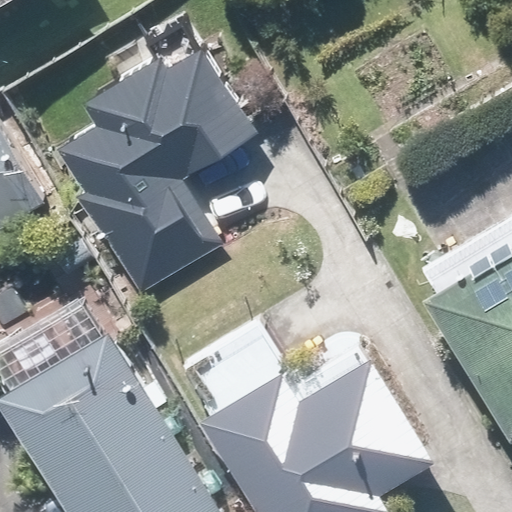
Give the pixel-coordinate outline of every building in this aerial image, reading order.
[(86,90),(101,113),(62,136),(90,182),(83,186),(144,286),(225,237),(186,174),(261,128),(205,36),(172,56),(164,42),(86,90)] [(0,114),(0,226),(49,197),(0,114)] [(511,236),(427,287),(511,427),(511,236)] [(230,511),(116,318),(1,383),(76,511),(230,511)] [(249,488),(263,511),(384,511),(393,506),(383,489),(441,454),(377,346),(320,379),(319,378),(303,387),(287,359),(202,409),(249,488)]
